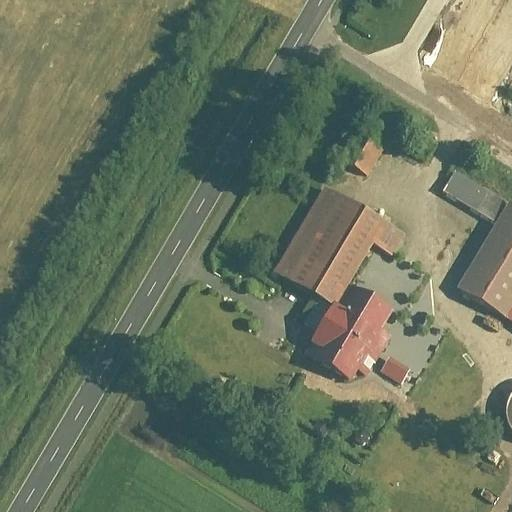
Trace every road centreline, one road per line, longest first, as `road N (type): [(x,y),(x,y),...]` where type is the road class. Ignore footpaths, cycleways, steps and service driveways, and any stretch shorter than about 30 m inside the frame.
road 1 (tertiary): [(6,511),(319,0)]
road 2 (track): [(511,161),(299,34)]
